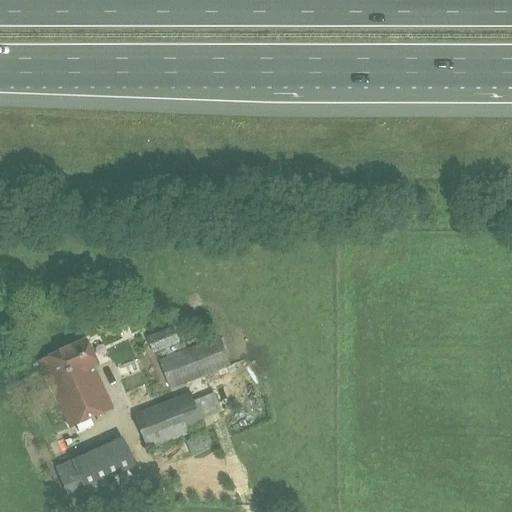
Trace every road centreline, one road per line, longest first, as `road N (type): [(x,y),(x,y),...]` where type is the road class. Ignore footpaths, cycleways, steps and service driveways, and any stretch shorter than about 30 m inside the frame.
road 1 (motorway): [(0,66),(511,65)]
road 2 (motorway): [(511,4),(0,4)]
